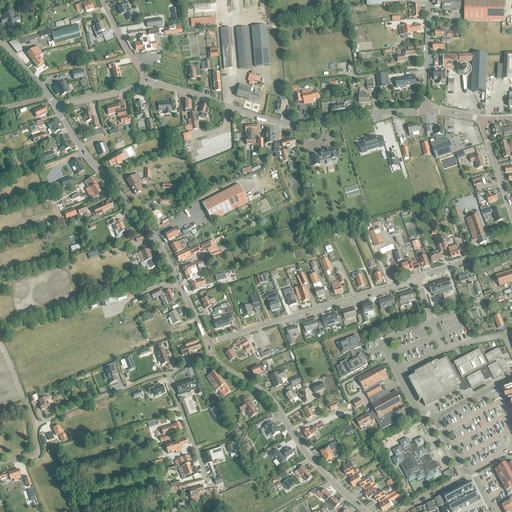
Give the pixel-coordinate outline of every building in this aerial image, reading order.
[(435,3),(435,6),(440,6),(440,4),(442,4),(442,9),(460,10),(460,0),(432,0),(432,3),(435,3)] [(464,21),(504,21),(504,1),(464,0),(464,21)] [(86,2),(78,5),(80,12),(84,10),(85,12),(93,10),(91,3),(87,5),(86,2)] [(125,14),(128,21),(133,19),(130,11),(129,11),(127,5),(124,6),(119,8),(118,9),(120,16),(125,14)] [(408,6),(409,9),(411,9),(411,10),(412,10),(413,18),(419,18),(419,5),(408,6)] [(4,16),(5,19),(1,20),(2,24),(6,22),(9,29),(13,27),(13,28),(17,27),(16,22),(19,21),(17,16),(14,17),(12,12),(8,13),(8,14),(4,16)] [(69,20),(71,25),(82,20),(81,16),(69,20)] [(161,19),(146,21),(147,28),(162,25),(162,21),(161,19)] [(190,20),(191,27),(204,26),(203,19),(190,20)] [(51,31),(54,43),(80,36),(77,24),(51,31)] [(95,26),(92,28),(95,35),(96,38),(103,35),(102,31),(104,30),(101,24),(95,26)] [(411,25),(399,27),(400,35),(402,35),(402,39),(407,38),(407,34),(412,34),(412,32),(421,31),(420,25),(418,25),(417,24),(415,24),(415,25),(414,25),(414,26),(411,26),(411,25)] [(266,26),(251,27),(254,67),(270,66),(266,26)] [(168,28),(164,28),(164,31),(165,36),(176,34),(175,31),(174,27),(168,28)] [(236,28),(239,70),(247,69),(252,69),(248,27),(236,28)] [(220,29),(222,47),(224,69),(234,69),(230,28),(220,29)] [(440,31),(435,31),(435,37),(442,37),(442,38),(447,38),(452,38),(452,32),(447,33),(447,31),(443,31),(443,29),(442,28),(440,28),(439,29),(440,31)] [(25,42),(40,37),(40,34),(17,41),(9,43),(17,54),(21,51),(19,45),(25,43),(25,42)] [(140,43),(135,44),(136,51),(141,50),(141,53),(156,51),(156,48),(158,48),(157,44),(157,43),(150,44),(148,36),(139,37),(140,43)] [(44,63),(38,55),(41,53),(36,46),(26,54),(29,58),(36,68),(44,63)] [(408,50),(403,51),(403,55),(397,56),(397,62),(405,62),(405,56),(406,56),(415,55),(414,47),(408,48),(408,50)] [(503,79),(503,80),(511,79),(511,53),(505,54),(505,55),(504,60),(504,64),(504,65),(503,79)] [(473,55),(443,55),(443,67),(444,67),(444,70),(446,70),(457,70),(457,64),(467,64),(467,62),(473,62),(471,91),(475,92),(486,92),(487,56),(487,55),(473,55)] [(114,65),(108,66),(109,69),(111,69),(114,82),(120,81),(118,67),(114,68),(114,65)] [(461,70),(461,71),(461,72),(461,73),(462,73),(462,74),(463,74),(464,75),(465,75),(466,74),(467,74),(468,73),(468,72),(469,71),(469,70),(469,69),(468,69),(468,68),(467,68),(467,67),(466,67),(465,67),(464,67),(463,67),(462,67),(462,68),(461,68),(461,69),(461,70)] [(189,70),(190,81),(196,80),(196,77),(198,77),(200,75),(199,69),(195,69),(189,70)] [(437,84),(444,85),(444,81),(445,81),(445,80),(446,80),(446,70),(444,70),(434,69),(433,80),(437,80),(437,84)] [(83,70),(72,72),(74,80),(81,78),(81,81),(85,80),(84,77),(85,77),(83,70)] [(249,74),(247,81),(249,82),(248,85),(252,86),(253,81),(259,83),(261,77),(255,75),(249,74)] [(383,74),(377,75),(378,87),(389,86),(388,74),(383,74)] [(405,80),(395,81),(396,88),(406,88),(406,86),(416,85),(415,78),(415,76),(411,76),(411,78),(405,79),(405,80)] [(65,81),(52,88),(57,95),(60,94),(61,97),(67,93),(64,87),(67,85),(65,81)] [(236,97),(254,101),(255,96),(255,94),(250,92),(252,88),(240,85),(236,97)] [(303,95),(301,95),(295,96),(296,103),(302,102),(302,101),(304,101),(304,103),(311,101),(310,100),(319,99),(318,92),(312,93),(311,90),(302,92),(303,95)] [(359,90),(359,94),(359,103),(369,103),(368,96),(363,96),(363,94),(362,94),(362,90),(359,90)] [(282,101),(281,104),(279,104),(277,112),(284,113),(285,105),(284,105),(285,99),(280,98),(279,101),(282,101)] [(332,106),(333,111),(345,109),(343,100),(340,100),(341,103),(338,104),(338,105),(332,106)] [(142,102),(135,104),(137,112),(135,113),(137,117),(144,115),(145,119),(148,118),(146,111),(144,111),(142,102)] [(158,104),(159,112),(165,111),(165,115),(171,114),(170,111),(171,111),(170,103),(158,104)] [(107,111),(107,112),(107,111),(108,115),(117,113),(118,117),(125,116),(123,106),(119,108),(118,105),(107,107),(108,111),(107,111)] [(207,110),(208,107),(202,105),(199,113),(202,114),(200,117),(206,119),(209,110),(207,110)] [(34,111),(36,116),(38,115),(39,117),(47,113),(44,107),(34,111)] [(86,112),(83,113),(85,122),(90,121),(92,130),(98,129),(96,118),(92,119),(91,111),(90,111),(89,111),(86,111),(86,112)] [(196,120),(194,112),(189,114),(190,119),(187,120),(188,125),(191,124),(191,125),(186,126),(186,127),(184,128),(185,131),(187,130),(187,132),(198,129),(196,123),(196,120)] [(118,125),(124,123),(124,125),(130,124),(129,116),(117,119),(118,125)] [(55,121),(47,125),(49,129),(52,135),(60,131),(55,121)] [(407,126),(409,133),(410,136),(413,136),(412,133),(421,131),(420,125),(416,126),(416,124),(407,126)] [(493,136),(501,134),(504,134),(504,136),(511,135),(510,127),(506,128),(503,129),(503,128),(500,129),(500,126),(492,128),(493,136)] [(433,135),(433,137),(436,138),(435,141),(442,138),(443,137),(444,136),(444,132),(442,131),(443,128),(436,127),(436,135),(433,135)] [(92,135),(93,137),(99,135),(100,135),(103,134),(103,133),(104,133),(102,128),(91,133),(92,135)] [(268,131),(266,131),(266,144),(270,144),(270,147),(274,147),(274,153),(279,153),(278,143),(274,143),(273,143),(273,140),(274,140),(274,135),(273,135),(272,130),(272,129),(268,130),(268,131)] [(44,134),(32,138),(34,143),(46,139),(44,134)] [(364,142),(358,144),(361,153),(367,152),(366,148),(378,144),(379,148),(385,146),(382,136),(377,138),(376,136),(371,137),(368,138),(363,140),(364,142)] [(64,137),(59,139),(63,147),(59,149),(61,152),(64,151),(69,148),(64,137)] [(431,143),(430,143),(436,159),(453,153),(449,141),(449,142),(448,139),(443,140),(441,141),(441,140),(440,140),(434,142),(432,142),(431,143)] [(281,143),(282,148),(285,147),(286,147),(295,145),(294,140),(281,143)] [(510,154),(509,149),(511,148),(511,145),(508,146),(508,144),(507,142),(506,142),(500,143),(503,158),(509,157),(511,156),(510,154)] [(96,146),(100,156),(109,152),(105,143),(96,146)] [(427,143),(422,144),(424,156),(430,155),(427,143)] [(312,156),(311,156),(313,166),(315,166),(320,165),(319,162),(320,162),(326,161),(327,165),(330,164),(331,164),(331,162),(336,161),(336,159),(340,158),(338,151),(335,151),(334,149),(330,150),(329,150),(329,149),(324,150),(325,151),(324,151),(320,151),(321,155),(319,156),(318,156),(318,155),(312,156)] [(52,152),(41,156),(44,162),(55,158),(52,152)] [(113,157),(106,161),(110,167),(117,163),(118,165),(124,160),(119,152),(117,154),(112,156),(113,157)] [(394,154),(388,155),(391,167),(400,164),(398,158),(395,159),(394,154)] [(469,157),(471,163),(475,161),(477,169),(484,167),(481,156),(478,157),(477,154),(469,157)] [(77,160),(70,164),(72,168),(75,166),(77,170),(75,172),(76,175),(79,173),(84,171),(77,160)] [(137,174),(126,180),(135,196),(141,192),(138,188),(140,187),(138,183),(141,181),(137,174)] [(482,183),(480,177),(472,180),(474,186),(482,183)] [(71,178),(61,182),(63,188),(74,184),(71,178)] [(92,178),(84,183),(88,189),(86,190),(91,199),(101,193),(92,178)] [(202,203),(212,222),(248,203),(239,185),(202,203)] [(486,197),(488,203),(497,200),(495,194),(491,196),(490,193),(487,194),(487,197),(486,197)] [(93,210),(96,216),(106,212),(105,210),(113,206),(110,200),(102,204),(103,205),(93,210)] [(76,210),(79,216),(86,212),(84,206),(76,210)] [(482,208),(480,209),(485,221),(486,221),(488,220),(486,215),(492,213),(491,210),(491,208),(489,208),(488,206),(482,208)] [(453,209),(458,224),(462,222),(458,208),(453,209)] [(74,209),(64,213),(66,219),(77,215),(74,209)] [(493,211),(496,222),(504,219),(502,213),(501,213),(500,209),(493,211)] [(153,213),(148,216),(155,225),(156,225),(159,229),(164,227),(163,224),(160,226),(158,223),(160,222),(158,220),(162,217),(160,214),(157,210),(153,213)] [(471,240),(472,243),(478,241),(480,245),(487,242),(478,215),(466,219),(473,239),(471,240)] [(115,219),(107,222),(109,226),(112,225),(118,237),(123,235),(122,233),(126,231),(121,221),(117,223),(115,219)] [(35,223),(19,228),(20,233),(36,228),(35,223)] [(181,231),(183,234),(192,230),(190,226),(181,231)] [(165,234),(168,241),(178,236),(174,229),(165,234)] [(369,232),(375,246),(383,242),(378,229),(369,232)] [(119,242),(121,248),(133,244),(131,240),(135,239),(136,242),(143,240),(141,234),(134,236),(119,242)] [(211,241),(199,247),(202,252),(207,250),(208,253),(215,250),(211,241)] [(412,242),(414,250),(420,248),(418,241),(412,242)] [(170,246),(175,254),(184,249),(183,247),(181,248),(178,242),(170,246)] [(429,254),(432,263),(437,261),(436,261),(442,258),(441,254),(443,253),(441,245),(437,247),(438,251),(429,254)] [(383,249),(379,250),(380,252),(382,251),(383,254),(387,263),(389,262),(387,253),(386,252),(391,250),(389,246),(383,248),(383,249)] [(460,255),(459,252),(461,252),(461,251),(461,249),(460,249),(458,249),(457,249),(456,246),(448,248),(449,252),(451,258),(460,255)] [(191,250),(176,256),(178,261),(181,260),(182,261),(186,259),(185,258),(187,258),(188,260),(195,256),(194,254),(199,252),(198,248),(197,247),(195,247),(191,250)] [(139,253),(136,254),(139,264),(140,264),(142,268),(146,267),(147,270),(150,269),(155,267),(148,250),(142,252),(142,250),(138,251),(139,253)] [(88,254),(89,257),(89,259),(97,257),(99,256),(97,251),(88,254)] [(403,269),(402,265),(400,261),(403,260),(401,252),(395,254),(398,265),(396,266),(399,275),(405,273),(403,269)] [(320,256),(322,260),(321,261),(323,265),(326,272),(329,271),(332,270),(327,258),(326,255),(320,256)] [(421,262),(418,263),(420,268),(422,267),(422,268),(429,266),(426,256),(419,258),(421,262)] [(405,264),(402,265),(403,269),(405,273),(419,269),(420,268),(418,263),(417,263),(415,260),(410,262),(409,258),(404,260),(404,261),(405,264)] [(205,267),(205,266),(207,266),(206,260),(203,261),(197,263),(199,269),(205,267)] [(182,269),(187,281),(192,279),(189,272),(196,269),(194,264),(187,267),(182,269)] [(511,282),(511,269),(496,275),(499,286),(511,282)] [(373,272),(376,282),(382,280),(379,270),(373,272)] [(360,272),(351,275),(353,279),(354,278),(355,278),(359,288),(365,286),(362,278),(361,276),(360,272)] [(302,286),(308,283),(304,273),(302,274),(301,275),(299,276),(298,276),(302,286)] [(315,288),(314,288),(318,298),(325,295),(320,283),(319,283),(315,274),(310,276),(315,288)] [(458,276),(460,282),(467,280),(468,281),(472,280),(471,276),(467,277),(466,274),(458,276)] [(335,285),(332,286),(335,295),(341,293),(342,293),(340,287),(340,285),(344,283),(342,276),(337,277),(338,282),(334,283),(335,285)] [(261,277),(255,279),(257,286),(264,283),(267,282),(265,277),(262,279),(261,277)] [(449,279),(439,282),(443,294),(453,290),(452,288),(449,279)] [(190,284),(191,284),(193,292),(199,290),(198,288),(205,285),(203,280),(196,282),(190,284)] [(437,284),(429,286),(431,294),(432,294),(433,297),(443,294),(439,282),(436,283),(437,284)] [(481,295),(483,295),(483,294),(480,288),(478,282),(474,283),(477,293),(478,293),(478,295),(481,294),(481,295)] [(291,289),(284,291),(286,299),(287,298),(290,307),(297,304),(294,296),(291,289)] [(299,290),(296,291),(299,301),(302,299),(303,302),(309,300),(307,293),(305,289),(299,290)] [(150,294),(153,299),(161,295),(159,290),(150,294)] [(166,299),(162,301),(165,308),(170,305),(169,304),(176,301),(170,290),(164,294),(165,297),(166,298),(166,299)] [(399,296),(397,296),(401,307),(406,306),(405,303),(415,299),(412,290),(399,295),(399,296)] [(250,295),(254,309),(261,307),(256,293),(250,295)] [(276,293),(267,296),(272,312),(279,310),(278,307),(280,306),(276,293)] [(112,299),(114,303),(127,299),(125,295),(112,299)] [(205,297),(201,298),(202,300),(201,301),(205,310),(208,308),(209,309),(214,307),(212,303),(214,302),(212,298),(208,299),(208,298),(206,299),(205,297)] [(378,301),(381,308),(387,306),(388,308),(395,306),(392,297),(378,301)] [(248,307),(241,309),(244,318),(253,315),(251,308),(254,307),(253,303),(250,304),(247,305),(248,307)] [(364,311),(359,312),(360,315),(363,322),(363,323),(368,322),(366,314),(374,312),(371,303),(362,306),(364,311)] [(343,312),(345,320),(356,316),(354,309),(343,312)] [(169,315),(173,325),(180,321),(175,311),(169,315)] [(322,319),(325,329),(336,325),(335,323),(339,322),(336,314),(322,319)] [(229,322),(233,321),(231,315),(227,316),(228,318),(214,322),(216,330),(230,325),(229,322)] [(304,325),(306,333),(316,330),(318,336),(324,334),(322,327),(319,328),(316,321),(304,325)] [(296,333),(299,332),(297,327),(287,330),(289,336),(286,336),(287,342),(288,341),(290,346),(295,345),(293,338),(297,337),(296,333)] [(350,351),(351,355),(355,353),(354,350),(361,347),(356,336),(337,343),(339,349),(341,348),(343,354),(350,351)] [(236,343),(232,346),(234,348),(238,346),(240,348),(243,347),(244,347),(249,344),(245,338),(240,341),(239,339),(235,341),(236,343)] [(185,347),(179,349),(182,356),(201,349),(198,342),(197,339),(194,340),(191,341),(184,343),(185,347)] [(156,353),(159,361),(160,361),(161,365),(168,363),(163,350),(161,347),(155,349),(156,352),(156,353)] [(138,351),(140,356),(150,352),(148,348),(138,351)] [(501,356),(503,355),(503,354),(502,355),(499,349),(500,349),(500,348),(497,350),(497,348),(485,355),(482,349),(480,350),(478,351),(477,349),(453,362),(454,363),(451,365),(463,385),(461,387),(462,388),(465,389),(470,386),(471,389),(472,388),(473,389),(485,383),(484,382),(492,377),(493,379),(494,378),(495,380),(503,375),(503,374),(504,373),(498,363),(497,363),(496,361),(502,358),(502,359),(503,359),(501,356)] [(233,352),(234,351),(233,350),(232,350),(226,354),(231,361),(236,358),(233,352)] [(340,364),(336,366),(339,373),(338,374),(341,379),(367,365),(361,355),(356,357),(355,353),(351,355),(353,359),(349,361),(348,359),(340,364)] [(463,385),(451,365),(448,358),(447,358),(445,355),(436,359),(420,368),(414,371),(405,376),(407,379),(406,380),(418,402),(422,400),(426,407),(459,389),(458,388),(461,387),(463,385)] [(124,360),(120,362),(123,369),(127,368),(128,371),(135,368),(131,358),(124,360)] [(252,369),(254,376),(262,372),(264,371),(262,365),(259,366),(252,369)] [(372,412),(376,419),(381,430),(396,422),(393,418),(393,416),(394,416),(395,416),(394,416),(392,413),(391,413),(390,412),(392,411),(396,409),(402,405),(399,400),(399,399),(400,398),(396,391),(392,393),(382,391),(379,385),(382,384),(380,381),(387,377),(385,372),(386,371),(383,366),(358,379),(364,390),(372,404),(371,405),(374,410),(371,411),(372,412)] [(115,367),(105,370),(106,374),(108,380),(110,384),(117,382),(115,375),(118,374),(115,367)] [(206,378),(216,392),(219,389),(224,396),(231,391),(216,371),(206,378)] [(270,376),(272,381),(273,380),(276,387),(283,384),(281,380),(280,380),(279,378),(285,375),(283,371),(270,376)] [(290,380),(292,386),(301,382),(299,376),(290,380)] [(175,386),(179,396),(185,394),(184,392),(190,390),(191,391),(195,390),(197,395),(202,393),(199,384),(194,386),(192,380),(175,386)] [(312,388),(315,393),(325,389),(322,383),(312,388)] [(511,384),(502,388),(502,389),(502,388),(503,391),(504,392),(503,393),(504,394),(504,393),(505,395),(505,396),(505,397),(507,397),(508,401),(510,401),(511,408),(511,384)] [(147,387),(149,393),(152,392),(152,393),(153,393),(154,396),(157,395),(158,396),(161,395),(161,394),(164,393),(162,386),(154,388),(153,385),(147,387)] [(289,387),(286,389),(288,392),(289,394),(286,395),(290,402),(293,400),(295,402),(299,400),(297,397),(295,394),(293,391),(292,392),(291,390),(289,387)] [(45,398),(39,400),(40,405),(39,405),(41,410),(49,407),(47,401),(46,400),(49,399),(49,396),(45,398)] [(242,403),(242,404),(238,406),(242,413),(246,410),(251,418),(258,413),(255,409),(254,408),(255,407),(251,402),(250,403),(248,399),(242,403)] [(353,402),(356,408),(363,404),(360,399),(353,402)] [(311,406),(304,410),(309,419),(316,415),(312,407),(314,406),(314,405),(311,406)] [(218,406),(213,409),(218,420),(224,417),(218,406)] [(371,422),(376,419),(372,412),(368,415),(367,414),(356,420),(360,428),(371,422)] [(255,424),(257,427),(268,420),(266,417),(255,424)] [(272,422),(263,427),(268,436),(271,434),(273,436),(279,432),(275,426),(274,426),(272,422)] [(161,429),(163,435),(176,431),(177,434),(182,432),(180,423),(174,425),(161,429)] [(354,430),(352,425),(344,429),(347,434),(354,430)] [(53,428),(56,436),(59,434),(60,436),(61,441),(66,440),(64,435),(63,435),(61,429),(60,430),(59,426),(53,428)] [(314,435),(313,435),(318,432),(315,428),(312,431),(310,428),(303,432),(308,439),(314,435)] [(393,459),(396,465),(400,464),(409,481),(416,478),(417,481),(424,478),(426,481),(433,478),(434,479),(439,476),(436,469),(438,468),(435,463),(430,466),(429,463),(431,461),(428,455),(424,457),(423,456),(426,455),(422,448),(426,446),(421,437),(414,441),(415,442),(415,443),(415,444),(412,445),(412,444),(410,445),(407,438),(399,442),(401,445),(392,450),(396,457),(393,459)] [(166,446),(165,446),(167,452),(167,454),(169,453),(172,452),(180,450),(179,448),(183,447),(183,446),(187,445),(185,440),(166,446)] [(320,452),(323,457),(331,452),(330,450),(332,449),(330,446),(320,452)] [(287,459),(293,454),(289,448),(280,454),(277,450),(271,454),(272,457),(274,456),(280,465),(287,460),(287,459)] [(210,452),(203,454),(206,464),(212,463),(210,459),(210,458),(222,455),(220,449),(212,452),(210,452)] [(331,452),(323,457),(326,462),(334,458),(339,455),(336,450),(331,452)] [(352,472),(354,476),(359,473),(357,469),(354,471),(350,462),(343,466),(345,469),(343,470),(346,476),(352,472)] [(511,474),(507,465),(506,463),(494,469),(506,492),(510,500),(511,503),(511,474)] [(189,464),(181,467),(186,479),(198,475),(196,467),(195,467),(191,469),(189,464)] [(298,475),(297,476),(299,478),(302,476),(306,482),(312,477),(303,466),(298,471),(300,474),(298,475)] [(443,473),(445,476),(442,478),(443,480),(446,479),(454,474),(451,469),(443,473)] [(0,480),(9,478),(10,481),(13,480),(14,482),(18,481),(17,478),(21,477),(19,470),(8,473),(7,472),(3,474),(3,475),(0,475),(0,480)] [(353,487),(358,484),(361,482),(358,477),(361,475),(359,473),(354,476),(355,478),(350,481),(353,487)] [(361,482),(358,484),(361,488),(367,485),(369,489),(374,485),(372,482),(370,477),(361,482)] [(289,479),(282,484),(288,491),(295,485),(289,479)] [(445,496),(443,497),(447,503),(445,504),(447,507),(448,506),(451,511),(457,511),(460,508),(461,507),(464,506),(465,505),(468,504),(477,499),(479,498),(475,491),(475,492),(474,492),(473,490),(474,490),(474,489),(471,482),(471,483),(469,483),(460,488),(457,490),(456,490),(453,492),(451,493),(448,495),(445,496)] [(370,491),(365,494),(368,500),(373,496),(376,495),(376,494),(378,493),(375,489),(376,488),(374,485),(369,489),(370,491)] [(191,489),(188,490),(190,497),(191,501),(201,499),(200,496),(202,495),(202,493),(204,492),(203,487),(191,489)] [(316,494),(321,499),(322,497),(327,502),(332,496),(325,490),(323,492),(320,490),(316,494)] [(382,498),(384,501),(389,498),(387,494),(385,496),(382,491),(378,493),(376,494),(376,495),(373,496),(376,501),(382,498)] [(389,498),(384,501),(385,504),(380,507),(382,511),(383,511),(391,507),(388,502),(391,501),(391,502),(401,496),(398,492),(389,498)] [(435,499),(439,508),(445,505),(442,497),(435,499)] [(334,498),(323,509),(325,511),(330,507),(331,505),(335,509),(334,511),(335,511),(337,511),(341,508),(338,506),(340,504),(334,498)] [(501,506),(503,511),(509,511),(510,511),(511,510),(511,503),(510,500),(504,503),(505,504),(501,506)] [(427,505),(417,509),(417,511),(439,511),(435,501),(432,502),(431,503),(427,505)]
